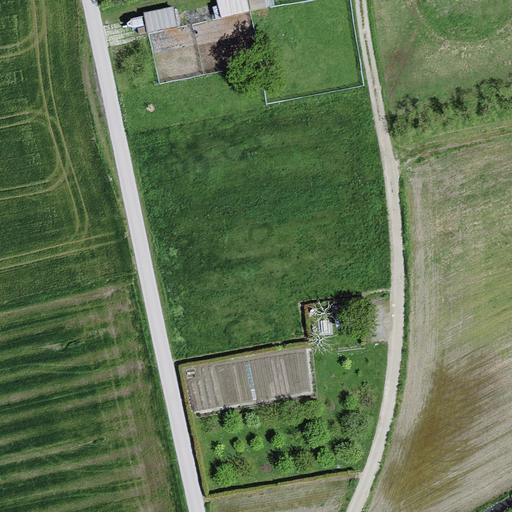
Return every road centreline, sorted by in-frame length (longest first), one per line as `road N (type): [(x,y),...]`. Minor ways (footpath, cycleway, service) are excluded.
road 1 (unclassified): [(196,511),(88,0)]
road 2 (track): [(358,511),(379,455),(394,369),(397,255),(389,152),(365,52),(362,0)]
